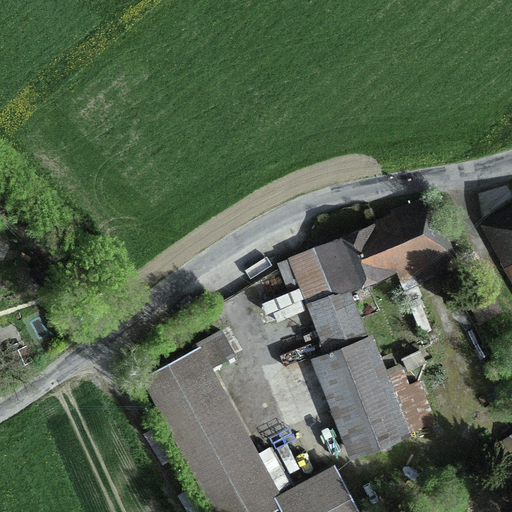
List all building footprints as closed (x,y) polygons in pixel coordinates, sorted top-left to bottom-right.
[(442,241),(424,197),(391,210),(395,222),(348,241),(346,235),(292,257),(329,352),(317,357),(354,452),(405,432),(389,392),(405,386),(400,373),(425,361),(416,342),(379,357),(389,377),(384,379),(346,281),(394,262),(398,274),(414,268),(417,276),(456,260),(447,239),(442,241)] [(511,277),(511,205),(492,217),(508,244),(496,251),(511,277)] [(76,285),(93,269),(82,257),(65,273),(76,285)] [(288,289),(301,284),(291,258),(278,263),(288,289)] [(481,319),(500,309),(487,286),(468,297),(481,319)] [(277,500),(207,369),(234,354),(220,330),(193,344),(194,347),(141,376),(214,511),(268,511),(280,506),(282,511),(361,511),(337,468),(277,500)]
